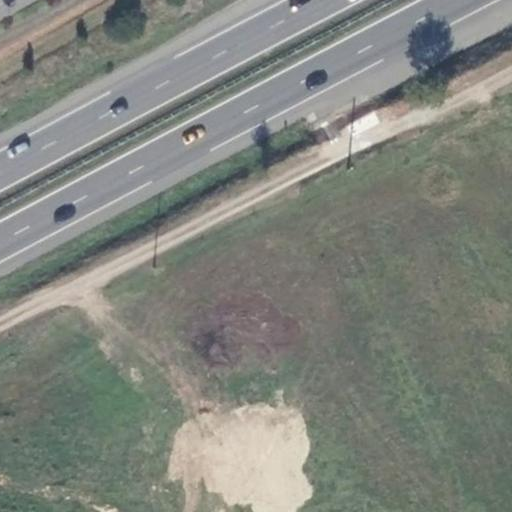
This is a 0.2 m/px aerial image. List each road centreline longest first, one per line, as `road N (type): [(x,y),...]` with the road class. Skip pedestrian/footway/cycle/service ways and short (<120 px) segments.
road 1 (track): [(511,66),(0,330)]
road 2 (trunk): [(0,240),(459,0)]
road 3 (trunk): [(323,0),(0,169)]
